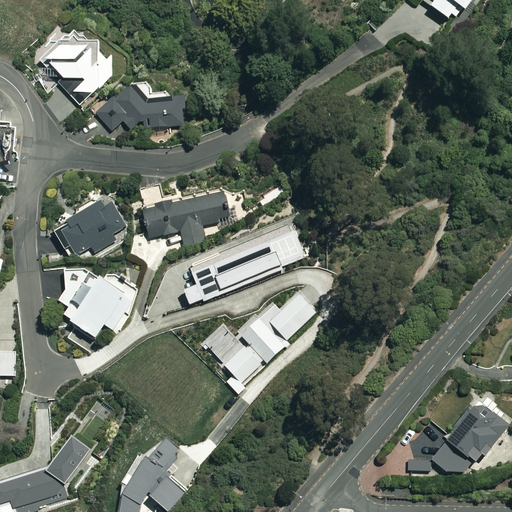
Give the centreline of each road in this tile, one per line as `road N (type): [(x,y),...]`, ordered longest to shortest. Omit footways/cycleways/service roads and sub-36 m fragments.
road 1 (residential): [(138,330),(78,367),(40,357),(25,250),(36,151)]
road 2 (tertiary): [(511,272),(314,506)]
road 3 (residential): [(256,125),(221,148),(174,163),(36,151)]
